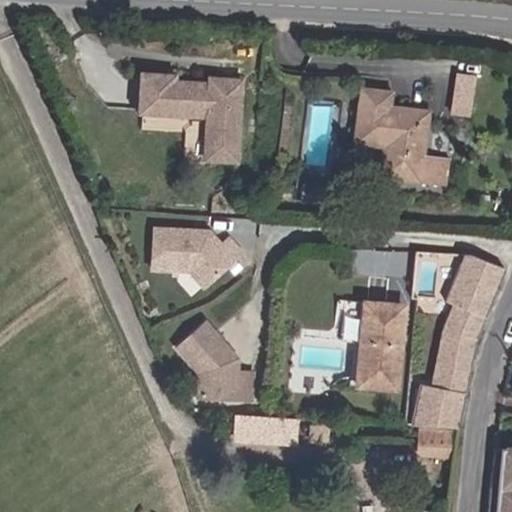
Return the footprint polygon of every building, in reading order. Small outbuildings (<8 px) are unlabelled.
[(454,68),(450,111),(473,113),(477,70),(454,68)] [(243,162),(249,81),(232,80),(231,85),(179,81),(180,76),(153,74),(150,111),(215,116),(212,159),(243,162)] [(451,187),(455,158),(427,154),(433,108),(393,102),(395,87),(366,83),(358,139),(388,143),(383,177),(451,187)] [(114,182),(112,197),(124,198),(125,183),(114,182)] [(335,207),(337,192),(305,187),(303,202),(335,207)] [(344,207),(346,193),(337,192),(335,207),(344,207)] [(207,288),(245,254),(232,239),(225,246),(213,231),(207,236),(199,235),(199,231),(159,227),(156,269),(193,272),(207,288)] [(359,246),(357,273),(405,277),(407,250),(359,246)] [(454,432),(470,364),(485,316),(507,272),(476,259),(466,258),(448,304),(455,307),(444,336),(431,390),(420,387),(410,429),(425,429),(454,432)] [(361,306),(355,385),(391,389),(396,309),(361,306)] [(240,372),(241,360),(233,359),(233,351),(208,322),(179,347),(223,399),(254,401),(256,374),(240,372)] [(301,420),(235,415),(233,442),(299,447),(301,420)] [(454,432),(425,429),(423,458),(452,460),(454,432)] [(511,511),(511,451),(492,452),(488,502),(487,511),(511,511)]
